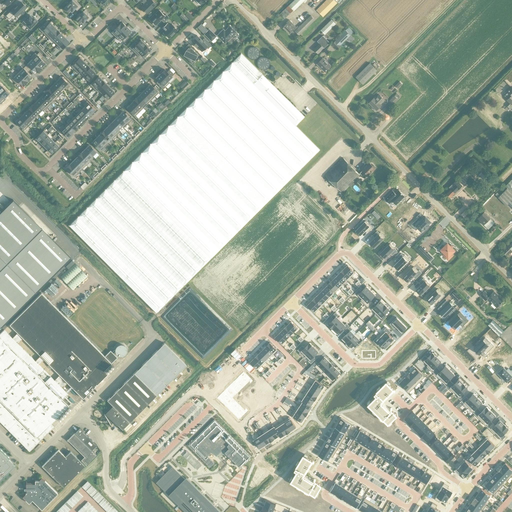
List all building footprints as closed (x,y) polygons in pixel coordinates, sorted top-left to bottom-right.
[(77,11),(81,6),(74,0),(72,0),(64,8),(65,8),(64,8),(68,12),(69,12),(70,11),(71,12),(72,12),(75,9),(77,11)] [(151,0),(148,0),(141,7),(147,13),(156,5),(151,0)] [(307,1),(306,0),(294,0),(289,6),(289,5),(280,14),(285,19),(293,10),(294,11),(303,2),(305,3),(307,1)] [(334,0),(326,0),(316,10),(323,17),(337,3),(334,0)] [(14,8),(6,16),(9,19),(14,14),(18,18),(22,15),(20,14),(27,7),(21,2),(17,6),(17,5),(14,8)] [(92,17),(85,10),(81,14),(79,12),(76,15),(77,16),(75,19),(80,23),(81,22),(83,23),(86,20),(88,22),(92,17)] [(164,22),(169,17),(166,14),(164,16),(159,10),(149,19),(155,26),(161,20),(164,22)] [(26,25),(29,28),(33,25),(35,23),(37,21),(37,20),(34,17),(34,18),(33,17),(33,18),(29,15),(23,20),(27,24),(26,25)] [(294,30),(295,31),(299,35),(315,20),(311,16),(297,29),(296,28),(296,27),(293,23),(286,30),(289,34),(294,30)] [(331,19),(321,30),(325,34),(336,24),(331,19)] [(286,30),(293,23),(289,20),(286,23),(287,23),(283,27),(283,28),(282,28),(285,31),(285,30),(286,30)] [(47,21),(40,28),(42,30),(41,31),(45,35),(54,26),(50,22),(49,23),(47,21)] [(116,37),(126,26),(122,22),(117,26),(115,24),(110,28),(113,31),(111,33),(116,37)] [(169,38),(177,30),(172,24),(170,26),(167,23),(162,28),(165,31),(163,32),(169,38)] [(54,26),(45,35),(49,39),(58,30),(57,30),(58,29),(56,28),(54,26)] [(126,26),(116,37),(120,41),(122,40),(124,42),(129,38),(126,36),(131,31),(126,26)] [(217,35),(225,43),(233,35),(236,38),(238,35),(236,33),(236,32),(230,26),(225,31),(223,29),(217,35)] [(209,29),(204,34),(211,41),(213,43),(218,38),(216,36),(209,29)] [(58,30),(49,39),(53,43),(54,41),(62,34),(61,34),(58,30)] [(336,41),(332,44),(337,49),(341,46),(340,45),(347,38),(351,42),(354,39),(351,35),(346,31),(343,34),(342,35),(336,41)] [(62,34),(54,41),(58,45),(65,38),(62,34)] [(208,49),(211,45),(204,38),(202,40),(200,38),(197,35),(191,41),(194,44),(193,45),(196,48),(197,47),(201,52),(206,47),(208,49)] [(320,44),(314,49),(318,54),(324,48),(330,43),(323,36),(317,41),(320,44)] [(65,38),(58,45),(62,49),(69,42),(65,38)] [(136,54),(146,44),(143,41),(143,42),(141,40),(138,43),(136,40),(129,47),(131,50),(132,49),(136,54)] [(146,44),(136,54),(140,58),(142,56),(144,58),(149,54),(147,52),(149,49),(147,47),(148,46),(146,44)] [(188,46),(181,53),(187,59),(189,57),(194,60),(195,61),(195,60),(194,60),(197,54),(192,50),(193,49),(190,46),(189,47),(188,46)] [(260,53),(260,52),(259,51),(259,50),(258,48),(257,47),(255,47),(254,46),(252,46),(251,46),(250,47),(248,48),(247,49),(246,51),(246,52),(246,54),(246,55),(246,56),(247,58),(248,58),(249,59),(250,60),(252,60),(253,60),(254,60),(256,60),(257,59),(258,58),(259,57),(259,56),(260,55),(260,53)] [(32,59),(41,68),(42,67),(45,64),(41,59),(43,57),(39,52),(37,55),(35,53),(30,57),(32,59)] [(320,150),(295,126),(250,80),(259,71),(241,53),(174,119),(262,207),(320,150)] [(75,62),(71,66),(75,70),(77,69),(77,68),(83,62),(82,60),(80,57),(77,60),(77,59),(74,61),(75,62)] [(270,64),(270,62),(270,61),(269,60),(268,58),(267,58),(265,57),(264,57),(263,57),(261,57),(260,57),(259,58),(258,59),(257,60),(256,61),(256,62),(256,64),(256,65),(257,67),(257,68),(258,69),(259,69),(260,70),(262,71),(263,71),(264,71),(266,70),(267,69),(268,68),(269,68),(270,66),(270,65),(270,64)] [(331,66),(323,58),(317,64),(325,72),(331,66)] [(25,66),(30,70),(32,68),(37,72),(37,71),(38,72),(41,69),(40,68),(41,68),(32,59),(25,66)] [(77,69),(75,70),(79,74),(80,73),(81,72),(88,65),(85,63),(83,62),(77,68),(77,69)] [(363,84),(371,76),(377,70),(370,63),(356,77),(363,84)] [(81,72),(80,73),(84,77),(91,70),(90,68),(88,65),(81,72)] [(17,71),(27,81),(32,77),(27,73),(30,70),(25,66),(23,68),(21,66),(17,71)] [(162,70),(159,72),(168,81),(172,77),(172,76),(174,74),(169,70),(167,72),(164,69),(162,71),(162,70)] [(91,70),(84,77),(88,81),(89,82),(94,77),(93,76),(95,73),(93,71),(91,70)] [(27,81),(17,71),(12,75),(14,77),(12,79),(16,84),(19,81),(23,86),(24,85),(27,82),(27,81)] [(259,71),(250,80),(295,126),(304,117),(259,71)] [(158,76),(156,78),(158,81),(156,83),(163,89),(165,87),(169,83),(168,81),(159,72),(159,73),(157,75),(158,76)] [(59,79),(57,81),(64,88),(69,84),(61,76),(58,78),(59,79)] [(98,76),(90,85),(94,89),(102,80),(101,79),(101,78),(98,76)] [(102,80),(94,89),(98,93),(99,91),(106,84),(104,82),(102,80)] [(57,81),(53,84),(60,91),(64,88),(57,81)] [(53,84),(50,88),(57,95),(58,96),(62,93),(60,91),(53,84)] [(106,84),(99,91),(103,95),(110,88),(108,87),(109,86),(106,84)] [(148,87),(146,88),(154,97),(158,93),(156,90),(153,88),(150,84),(147,86),(148,87)] [(1,86),(0,87),(0,93),(5,98),(9,94),(1,86)] [(48,89),(46,91),(54,100),(58,96),(57,95),(50,88),(48,89)] [(103,95),(101,96),(106,101),(110,96),(111,97),(113,95),(112,94),(114,92),(112,89),(111,90),(110,88),(103,95)] [(144,89),(142,92),(151,100),(154,97),(146,88),(145,90),(144,89)] [(44,94),(42,95),(51,104),(54,100),(46,91),(43,94),(44,94)] [(140,94),(139,96),(147,104),(151,100),(142,92),(140,94)] [(398,99),(399,98),(401,97),(397,93),(394,96),(389,101),(392,105),(397,101),(398,102),(400,101),(398,100),(398,99)] [(42,95),(38,99),(47,108),(51,104),(42,95)] [(376,110),(379,107),(380,108),(382,106),(382,105),(381,104),(385,100),(379,95),(375,98),(375,97),(369,103),(376,110)] [(137,97),(134,100),(143,108),(147,104),(139,96),(137,98),(137,97)] [(38,99),(35,103),(43,110),(42,111),(43,111),(47,108),(38,99)] [(132,102),(131,104),(139,112),(143,108),(134,100),(132,102)] [(87,101),(83,105),(84,106),(92,113),(95,110),(87,101)] [(33,104),(31,106),(39,114),(42,111),(43,110),(35,103),(33,104)] [(129,105),(127,107),(135,116),(136,115),(139,112),(131,104),(129,105)] [(29,109),(27,110),(34,117),(35,118),(39,114),(31,106),(29,108),(29,109)] [(84,106),(81,110),(88,117),(92,113),(84,106)] [(80,108),(76,111),(78,113),(85,120),(88,117),(81,110),(80,108)] [(25,112),(23,114),(30,121),(34,117),(27,110),(26,112),(25,112)] [(121,113),(119,115),(128,124),(132,120),(128,116),(129,115),(126,112),(125,113),(123,111),(122,112),(122,111),(121,113)] [(78,113),(74,116),(82,124),(85,120),(78,113)] [(23,114),(20,118),(27,125),(27,124),(30,121),(23,114)] [(115,119),(124,128),(128,124),(119,115),(117,117),(115,118),(115,119)] [(74,116),(71,120),(78,127),(82,124),(74,116)] [(18,119),(15,122),(18,124),(17,125),(20,127),(24,130),(28,127),(29,126),(27,124),(27,125),(20,118),(18,119)] [(69,118),(66,122),(68,123),(75,130),(78,127),(71,120),(69,118)] [(111,123),(120,132),(124,128),(115,119),(111,123)] [(174,119),(123,171),(211,259),(262,207),(174,119)] [(68,123),(64,127),(71,134),(75,130),(68,123)] [(111,123),(107,127),(116,135),(120,132),(111,123)] [(63,125),(59,129),(68,137),(71,134),(64,127),(63,125)] [(104,130),(103,130),(112,139),(114,138),(116,135),(107,127),(104,130)] [(44,130),(36,138),(40,142),(47,135),(48,134),(44,130)] [(100,134),(108,143),(112,139),(103,130),(101,132),(100,134)] [(96,138),(105,147),(106,145),(108,143),(100,134),(99,134),(100,134),(96,138)] [(47,135),(40,142),(44,146),(51,139),(47,135)] [(96,138),(92,142),(101,151),(105,147),(96,138)] [(51,139),(44,146),(48,150),(55,142),(51,139)] [(55,142),(48,150),(52,154),(60,145),(56,141),(55,142)] [(87,147),(85,149),(92,156),(95,159),(99,155),(96,152),(89,145),(88,145),(87,146),(87,147)] [(81,152),(90,161),(89,160),(92,156),(85,149),(82,152),(81,152)] [(81,152),(77,156),(86,165),(90,161),(81,152)] [(77,157),(74,160),(82,169),(86,165),(77,156),(77,157)] [(369,162),(363,169),(363,170),(360,173),(361,174),(360,175),(343,158),(326,176),(343,192),(360,175),(361,176),(362,175),(363,176),(366,173),(368,175),(375,168),(369,162)] [(70,164),(79,173),(82,169),(74,160),(70,164)] [(70,164),(66,168),(68,170),(67,171),(70,174),(71,173),(75,177),(79,173),(70,164)] [(69,225),(156,313),(211,259),(123,171),(69,225)] [(479,175),(485,180),(487,178),(481,172),(479,175)] [(511,207),(511,179),(505,186),(507,188),(498,197),(506,206),(509,204),(511,207)] [(451,189),(446,194),(450,198),(453,195),(453,196),(456,193),(455,193),(462,186),(462,185),(457,180),(452,184),(449,187),(451,189)] [(393,191),(385,199),(389,204),(392,201),(396,205),(405,196),(399,190),(395,193),(393,191)] [(0,324),(1,326),(71,257),(62,249),(14,199),(0,212),(0,324)] [(406,203),(397,212),(402,217),(405,214),(409,219),(419,210),(417,208),(414,205),(412,203),(409,207),(409,206),(408,207),(405,205),(406,204),(406,203)] [(470,212),(467,209),(461,215),(464,218),(470,212)] [(478,219),(484,225),(490,218),(484,212),(478,219)] [(413,223),(418,228),(421,231),(424,228),(425,229),(429,225),(428,224),(431,222),(428,219),(428,218),(427,219),(426,217),(426,216),(425,217),(424,218),(421,221),(417,218),(413,223)] [(366,221),(356,230),(361,235),(366,230),(368,232),(372,228),(366,221)] [(375,238),(370,243),(374,247),(385,237),(380,232),(379,233),(377,231),(373,235),(375,238)] [(511,242),(503,252),(506,256),(509,253),(510,254),(511,252),(511,242)] [(443,243),(439,247),(441,249),(441,250),(444,253),(443,254),(445,256),(448,259),(452,255),(451,254),(455,250),(453,248),(450,246),(448,243),(445,246),(443,244),(443,243)] [(390,244),(380,253),(385,258),(390,253),(392,255),(397,251),(390,244)] [(425,251),(422,254),(430,262),(433,258),(428,253),(427,253),(425,251)] [(399,260),(394,265),(399,270),(409,259),(405,255),(404,256),(402,253),(397,258),(399,260)] [(465,256),(454,267),(460,273),(461,271),(466,276),(471,271),(467,266),(471,262),(465,256)] [(68,269),(75,263),(72,260),(66,267),(68,269)] [(73,290),(88,277),(75,263),(60,277),(73,290)] [(348,265),(344,269),(351,277),(355,273),(348,265)] [(414,266),(403,277),(408,282),(413,276),(415,279),(422,272),(419,270),(418,271),(414,266)] [(344,269),(340,273),(346,280),(347,281),(351,277),(344,269)] [(340,273),(336,277),(342,283),(346,280),(340,273)] [(336,277),(332,281),(340,288),(344,284),(342,283),(336,277)] [(421,285),(416,290),(421,294),(430,285),(424,278),(419,282),(421,285)] [(332,281),(328,285),(336,292),(340,288),(332,281)] [(327,286),(323,290),(331,297),(335,293),(327,286)] [(359,289),(354,293),(357,296),(359,294),(363,298),(371,290),(366,286),(361,291),(359,289)] [(438,289),(427,299),(432,304),(437,299),(439,301),(445,296),(438,289)] [(323,290),(319,293),(327,301),(331,297),(323,290)] [(363,298),(361,300),(368,307),(372,302),(370,300),(375,295),(371,290),(363,298)] [(485,291),(480,295),(485,300),(487,298),(496,307),(503,301),(494,292),(489,296),(485,291)] [(454,292),(451,295),(461,305),(464,302),(454,292)] [(67,383),(83,398),(108,374),(104,370),(117,357),(110,351),(105,356),(67,318),(41,293),(10,325),(17,333),(12,338),(4,330),(0,334),(0,421),(29,451),(54,427),(51,424),(71,403),(64,397),(68,393),(62,388),(67,383)] [(319,293),(315,297),(323,305),(327,301),(319,293)] [(315,297),(311,301),(319,309),(323,305),(315,297)] [(373,303),(368,308),(371,310),(372,309),(376,313),(385,304),(380,300),(375,305),(373,303)] [(311,301),(307,305),(315,313),(319,309),(311,301)] [(445,301),(438,308),(443,313),(443,314),(445,317),(448,314),(450,315),(453,312),(452,310),(455,307),(449,302),(448,303),(445,301)] [(376,313),(375,314),(382,321),(386,316),(384,314),(389,309),(385,304),(376,313)] [(333,319),(328,324),(333,329),(341,321),(336,316),(338,315),(336,312),(331,317),(333,319)] [(460,312),(449,322),(455,328),(459,324),(462,327),(469,320),(460,312)] [(397,317),(390,324),(394,329),(396,326),(402,332),(406,327),(397,317)] [(493,320),(488,325),(499,336),(504,331),(493,320)] [(291,321),(287,325),(294,332),(298,328),(291,321)] [(341,321),(333,329),(337,333),(342,328),(345,330),(349,326),(346,323),(345,325),(341,321)] [(287,325),(283,329),(290,336),(294,332),(287,325)] [(467,334),(464,338),(471,345),(479,336),(480,334),(471,325),(465,331),(467,334)] [(348,333),(342,338),(347,343),(355,335),(351,331),(352,329),(350,326),(345,331),(348,333)] [(386,327),(380,334),(389,344),(394,339),(389,334),(391,332),(386,327)] [(283,329),(279,333),(286,340),(290,336),(283,329)] [(279,333),(275,337),(282,344),(286,340),(279,333)] [(355,335),(347,343),(351,347),(356,342),(359,344),(363,340),(356,333),(355,335)] [(380,334),(373,341),(378,345),(380,343),(385,348),(389,344),(380,334)] [(477,346),(474,349),(480,354),(481,353),(483,351),(486,354),(494,346),(491,342),(488,345),(483,340),(480,343),(479,343),(477,346)] [(270,342),(266,346),(274,354),(278,350),(270,342)] [(302,345),(298,350),(300,352),(299,353),(303,358),(303,357),(306,355),(314,347),(310,342),(304,348),(302,345)] [(118,425),(122,429),(186,365),(164,343),(107,400),(113,406),(104,414),(104,413),(104,414),(110,425),(111,425),(111,424),(113,422),(117,426),(118,425)] [(126,351),(126,350),(126,349),(125,348),(124,346),(123,346),(122,345),(121,345),(120,345),(118,345),(117,346),(116,346),(116,347),(115,348),(115,349),(115,350),(115,352),(115,353),(116,354),(117,355),(118,355),(119,356),(120,356),(122,355),(123,355),(124,354),(125,352),(126,351)] [(266,346),(262,350),(268,357),(269,358),(274,354),(266,346)] [(314,347),(306,355),(310,359),(308,361),(311,363),(315,359),(313,356),(318,351),(314,347)] [(262,350),(258,354),(265,361),(268,357),(262,350)] [(376,350),(362,351),(362,359),(376,358),(376,350)] [(493,358),(488,363),(494,369),(498,366),(500,364),(503,361),(499,357),(500,355),(496,351),(491,356),(493,358)] [(425,355),(420,360),(423,362),(425,361),(429,364),(429,365),(437,357),(436,356),(437,355),(434,352),(433,353),(432,352),(427,357),(425,355)] [(258,354),(254,358),(262,366),(266,362),(265,361),(258,354)] [(324,357),(315,366),(320,372),(330,362),(324,357)] [(429,364),(427,366),(431,371),(434,373),(438,369),(436,366),(441,361),(437,357),(429,365),(429,364)] [(254,358),(250,362),(258,370),(262,366),(254,358)] [(330,362),(320,372),(325,377),(326,376),(335,367),(330,362)] [(438,369),(434,373),(436,375),(438,374),(442,378),(450,370),(446,365),(440,371),(438,369)] [(335,367),(326,376),(331,381),(340,373),(335,367)] [(503,367),(497,372),(506,381),(511,376),(511,375),(511,368),(510,370),(508,368),(506,370),(503,367)] [(415,368),(410,373),(419,382),(424,377),(415,368)] [(442,378),(440,379),(440,380),(445,384),(447,386),(451,382),(449,380),(454,374),(450,370),(442,378)] [(243,372),(217,398),(238,420),(246,412),(232,398),(251,379),(243,372)] [(410,373),(405,378),(414,387),(419,382),(410,373)] [(405,378),(399,383),(409,393),(414,387),(405,378)] [(447,386),(446,387),(449,390),(449,389),(454,393),(455,392),(454,392),(463,383),(459,379),(454,384),(451,382),(447,386)] [(316,380),(312,385),(321,391),(324,386),(316,380)] [(376,396),(368,404),(383,419),(388,424),(396,416),(397,415),(391,410),(390,411),(381,402),(394,389),(386,382),(376,392),(374,394),(376,396)] [(463,383),(454,392),(455,392),(459,396),(458,397),(460,400),(465,395),(462,393),(468,388),(463,383)] [(312,385),(309,390),(317,396),(321,391),(312,385)] [(307,389),(303,394),(305,396),(314,401),(317,396),(309,390),(307,389)] [(466,396),(461,401),(468,407),(478,398),(473,393),(468,398),(466,396)] [(305,396),(302,401),(303,401),(311,406),(314,401),(305,396)] [(478,398),(468,407),(473,412),(475,414),(479,410),(477,408),(477,407),(482,402),(478,398)] [(303,401),(300,406),(309,411),(312,406),(311,406),(303,401)] [(298,404),(295,410),(305,417),(309,411),(300,406),(298,404)] [(479,410),(475,414),(481,421),(491,411),(487,406),(481,412),(479,410)] [(295,410),(291,415),(302,422),(305,417),(295,410)] [(413,411),(405,419),(408,423),(416,415),(413,411)] [(491,411),(481,421),(488,427),(492,423),(490,421),(495,415),(491,411)] [(408,423),(412,427),(420,419),(416,415),(408,423)] [(289,417),(284,420),(291,431),(296,427),(289,417)] [(341,418),(338,423),(347,428),(349,430),(352,425),(341,418)] [(214,419),(188,445),(209,467),(214,462),(208,455),(212,451),(216,456),(223,449),(224,451),(240,467),(251,456),(228,433),(214,419)] [(420,419),(412,427),(416,430),(424,423),(420,419)] [(284,420),(279,423),(286,434),(291,431),(284,420)] [(492,423),(488,427),(495,434),(496,432),(504,424),(500,420),(495,425),(492,423)] [(279,423),(274,427),(279,435),(281,437),(286,434),(279,423)] [(338,423),(335,427),(345,433),(347,428),(338,423)] [(424,423),(416,430),(419,433),(427,426),(424,423)] [(504,424),(496,432),(499,435),(500,436),(499,438),(501,441),(506,436),(503,434),(509,429),(508,428),(508,427),(506,424),(505,425),(504,424)] [(273,425),(267,428),(274,439),(279,435),(274,427),(273,425)] [(419,433),(423,437),(431,430),(427,426),(419,433)] [(335,427),(333,432),(332,432),(344,439),(347,434),(345,433),(335,427)] [(80,428),(67,440),(84,457),(81,460),(86,465),(97,455),(92,450),(97,445),(80,428)] [(267,428),(262,431),(264,433),(269,442),(274,439),(267,428)] [(360,430),(354,439),(355,440),(359,442),(365,433),(360,430)] [(431,430),(423,437),(427,441),(435,433),(431,430)] [(332,431),(329,437),(330,436),(341,443),(344,439),(332,432),(333,432),(332,431)] [(264,433),(259,437),(264,445),(269,442),(264,433)] [(359,442),(358,444),(363,447),(370,436),(369,436),(365,433),(359,442)] [(257,434),(252,437),(254,440),(259,449),(264,445),(259,437),(257,434)] [(370,436),(363,447),(367,450),(369,448),(368,448),(374,439),(369,435),(369,436),(370,436)] [(436,435),(428,442),(432,447),(433,446),(439,440),(440,439),(436,435)] [(329,437),(327,441),(338,448),(341,443),(330,436),(329,437)] [(486,437),(482,441),(491,450),(495,446),(486,437)] [(374,439),(368,448),(369,448),(373,451),(379,441),(374,439)] [(439,440),(433,446),(436,450),(443,443),(439,440)] [(327,441),(324,446),(335,453),(338,448),(327,441)] [(379,441),(373,451),(377,453),(378,454),(383,444),(379,441)] [(478,445),(479,447),(480,447),(487,454),(491,450),(482,441),(478,445)] [(443,443),(436,450),(440,454),(447,447),(443,443)] [(377,453),(376,455),(381,459),(382,457),(382,456),(388,447),(383,444),(378,454),(377,453)] [(447,447),(440,454),(444,457),(443,458),(444,458),(451,451),(453,449),(448,445),(447,447)] [(324,446),(321,450),(331,456),(330,456),(332,457),(335,453),(324,446)] [(388,447),(382,456),(382,457),(387,459),(393,450),(388,447)] [(476,450),(483,457),(487,454),(480,447),(479,447),(476,450)] [(0,481),(9,473),(9,471),(15,465),(9,459),(9,457),(0,448),(0,481)] [(63,487),(85,465),(70,451),(65,456),(58,449),(42,466),(63,487)] [(318,455),(328,461),(330,456),(331,456),(321,450),(318,455)] [(387,459),(385,461),(390,464),(398,453),(397,453),(393,450),(387,459)] [(475,450),(471,453),(479,461),(483,457),(476,450),(475,450)] [(187,451),(183,456),(197,470),(201,465),(187,451)] [(451,451),(444,458),(448,462),(455,455),(451,451)] [(470,452),(466,456),(475,465),(479,461),(471,453),(470,452)] [(297,471),(291,481),(309,492),(315,496),(322,485),(319,484),(318,483),(315,481),(314,483),(303,476),(312,461),(303,455),(296,467),(295,469),(297,471)] [(399,455),(393,463),(398,466),(404,458),(399,455)] [(404,458),(398,466),(398,467),(399,466),(403,469),(408,461),(404,458)] [(464,458),(459,463),(469,472),(473,468),(469,464),(471,461),(468,458),(465,460),(464,458)] [(403,469),(401,471),(402,471),(406,474),(413,463),(408,461),(403,469)] [(456,469),(454,471),(458,475),(460,473),(464,477),(469,472),(459,463),(459,462),(454,467),(456,469)] [(413,463),(406,474),(409,475),(411,477),(412,475),(417,466),(413,463)] [(501,467),(511,477),(511,475),(511,468),(505,463),(501,467)] [(417,466),(412,475),(417,477),(422,469),(418,467),(417,466)] [(172,467),(158,482),(187,511),(219,511),(220,511),(190,482),(189,484),(172,467)] [(501,467),(497,472),(505,479),(505,480),(507,481),(511,477),(501,467)] [(422,469),(417,477),(421,480),(426,472),(427,472),(422,469)] [(421,480),(420,482),(425,485),(431,475),(427,472),(426,472),(421,480)] [(497,472),(493,476),(501,484),(505,480),(505,479),(497,472)] [(493,476),(489,481),(499,490),(503,485),(501,484),(493,476)] [(58,493),(48,484),(41,477),(38,481),(35,481),(26,481),(26,488),(24,488),(24,490),(26,490),(26,492),(22,497),(29,503),(32,500),(42,510),(58,493)] [(485,485),(484,485),(494,494),(499,490),(489,481),(485,485)] [(335,482),(330,491),(334,494),(340,485),(335,482)] [(444,483),(439,491),(449,497),(453,492),(447,488),(449,486),(444,483)] [(340,485),(334,494),(339,497),(344,488),(340,485)] [(344,488),(339,497),(343,499),(348,491),(344,488)] [(481,489),(478,493),(487,500),(490,495),(481,489)] [(348,491),(343,499),(347,502),(353,493),(348,491)] [(439,491),(434,499),(439,502),(441,499),(446,502),(449,497),(439,491)] [(353,493),(347,502),(352,505),(357,496),(353,493)] [(475,497),(475,498),(484,504),(487,500),(478,493),(475,497)] [(357,496),(352,505),(356,508),(363,497),(358,494),(357,496)] [(365,498),(358,509),(363,511),(370,501),(371,498),(367,496),(365,498)] [(370,501),(363,511),(369,511),(374,504),(376,501),(371,498),(370,501)] [(475,498),(472,502),(481,508),(481,509),(482,510),(486,505),(484,504),(475,498)] [(265,505),(264,506),(273,509),(274,509),(276,504),(267,500),(265,505)] [(429,504),(425,510),(427,511),(429,511),(439,511),(440,511),(435,508),(437,505),(432,502),(431,505),(429,504)] [(472,502),(469,506),(476,511),(478,511),(481,509),(481,508),(472,502),(471,502),(472,502)]
